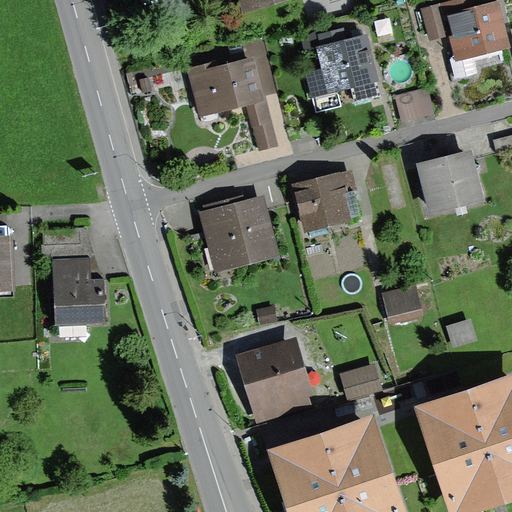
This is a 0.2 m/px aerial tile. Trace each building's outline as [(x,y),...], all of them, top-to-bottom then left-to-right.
[(243,0),(246,8),(274,0),(243,0)] [(471,53),(506,44),(494,0),(461,0),(424,8),(431,36),(445,32),(442,19),(450,17),(456,37),(452,38),(456,55),(451,57),(455,74),(459,77),(473,73),(475,69),(471,53)] [(375,78),(365,38),(338,44),(335,32),(320,36),(323,48),(320,49),(325,70),(309,74),(315,94),(375,78)] [(191,69),(201,111),(260,98),(250,61),(212,71),(210,64),(191,69)] [(427,89),(391,99),(397,123),(434,113),(427,89)] [(254,124),(260,149),(276,145),(270,120),(254,124)] [(511,134),(493,140),(496,153),(511,149),(511,134)] [(425,203),(437,205),(477,195),(472,174),(481,165),(469,162),(467,156),(441,162),(438,150),(423,154),(426,166),(423,167),(428,186),(421,188),(425,203)] [(297,186),(307,228),(347,218),(341,194),(354,191),(349,174),(297,186)] [(219,244),(224,263),(272,250),(259,202),(221,212),(219,205),(206,208),(208,215),(205,216),(213,246),(219,244)] [(42,231),(43,246),(81,244),(80,229),(42,231)] [(0,284),(4,284),(3,264),(10,264),(9,241),(0,241),(0,284)] [(86,330),(85,322),(104,321),(103,280),(85,281),(84,259),(53,260),(56,323),(59,323),(59,331),(64,336),(81,335),(86,330)] [(386,296),(392,321),(420,314),(414,290),(386,296)] [(257,310),(259,323),(275,321),(272,307),(257,310)] [(449,330),(453,345),(475,338),(470,323),(449,330)] [(248,361),(265,415),(308,402),(292,348),(289,349),(287,342),(256,351),(258,358),(248,361)] [(343,376),(347,388),(377,380),(373,367),(343,376)] [(511,482),(511,382),(426,411),(456,501),(482,492),(483,498),(500,492),(499,487),(511,482)] [(396,511),(367,425),(279,455),(298,511),(396,511)]
